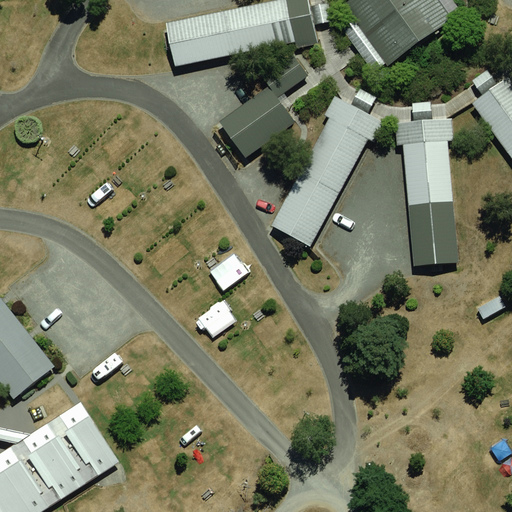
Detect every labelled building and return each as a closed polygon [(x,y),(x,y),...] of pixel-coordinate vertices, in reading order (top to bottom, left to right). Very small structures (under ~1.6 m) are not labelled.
[(310,0),(280,0),(173,23),(183,67),(318,38),(310,0)] [(444,0),(356,0),(348,6),(391,65),(457,18),(444,0)] [(305,55),(274,78),(282,89),(313,66),(305,55)] [(511,71),(476,95),(511,148),(511,71)] [(275,87),(225,124),(247,154),(298,117),(275,87)] [(346,96),(281,222),(318,241),(383,116),(346,96)] [(409,121),(418,262),(466,259),(456,118),(409,121)] [(9,296),(0,302),(0,373),(19,401),(62,372),(9,296)] [(85,399),(0,455),(0,511),(47,511),(126,460),(85,399)]
